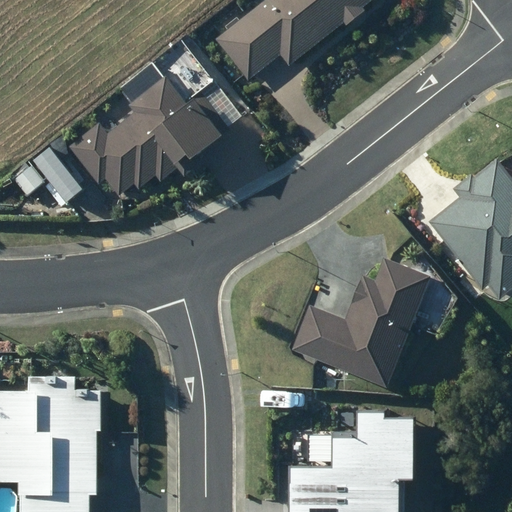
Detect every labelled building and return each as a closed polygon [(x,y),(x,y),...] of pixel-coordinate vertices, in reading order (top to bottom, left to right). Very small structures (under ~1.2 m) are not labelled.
[(271,0),(220,40),(252,82),(286,56),(295,67),(352,24),(355,28),(374,13),(371,8),(381,0),(271,0)] [(233,133),(236,131),(204,94),(195,102),(172,75),(136,107),(141,113),(114,137),(102,124),(73,149),(104,185),(110,180),(126,198),(141,185),(147,191),(164,177),(169,183),(187,168),(196,179),(210,166),(207,162),(236,137),(233,133)] [(499,304),(511,292),(511,173),(500,159),(472,181),(470,178),(457,189),(464,197),(433,222),(499,304)] [(35,166),(17,182),(30,198),(49,183),(35,166)] [(312,306),(295,350),(397,389),(439,278),(391,260),(382,282),(369,277),(352,321),(312,306)] [(100,493),(104,391),(83,390),(83,395),(77,395),(78,377),(33,375),(33,391),(0,389),(0,481),(24,482),(22,511),(92,511),(93,493),(100,493)]
